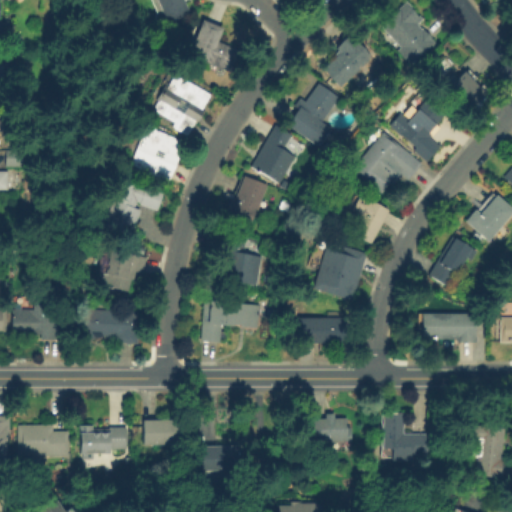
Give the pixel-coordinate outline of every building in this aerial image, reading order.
[(161,9),(156,0),(182,0),(188,13),(167,23),(161,9)] [(405,2),(422,20),(416,26),(420,30),(421,29),(434,42),(411,64),(398,50),(400,48),(380,28),(399,9),(398,8),(405,2)] [(202,20),(222,30),(217,43),(235,51),(227,71),(179,50),(184,38),(192,42),(202,20)] [(350,34),(356,40),(355,41),(371,57),(339,87),(322,69),(339,53),(335,49),(350,34)] [(467,70),(487,90),(484,93),(485,94),(478,102),(481,105),(476,110),(473,108),(465,116),(442,94),(463,71),(464,72),(467,70)] [(186,138),(170,129),(172,125),(152,114),(157,104),(155,103),(163,89),(168,92),(176,79),(209,97),(201,112),(202,113),(196,125),(194,124),(186,138)] [(286,126),(297,109),(293,106),(299,99),(304,102),(316,84),(337,98),(320,123),(328,128),(316,146),(286,126)] [(424,100),(443,116),(433,128),(436,130),(429,138),(439,147),(426,162),(413,151),(415,148),(388,126),(399,114),(407,121),(424,100)] [(250,167),(274,125),(290,135),(281,150),(294,158),(279,184),(250,167)] [(181,143),(178,149),(182,150),(168,184),(128,167),(145,128),(181,143)] [(381,132),(420,164),(408,181),(399,173),(383,195),(351,170),(381,132)] [(333,161),(321,151),(328,143),(340,152),(333,161)] [(23,151),(24,167),(5,167),(5,151),(23,151)] [(511,186),(502,178),(511,166),(511,186)] [(224,215),(230,198),(234,200),(243,176),(266,185),(256,210),(255,210),(249,225),(224,215)] [(102,228),(119,181),(144,189),(145,187),(163,194),(156,211),(139,205),(139,203),(135,202),(133,209),(139,211),(130,238),(102,228)] [(495,195),(511,209),(511,211),(487,241),(464,222),(474,210),(479,214),(495,195)] [(367,200),(388,211),(370,245),(349,233),(367,200)] [(218,279),(226,234),(246,238),(243,255),(260,258),(255,286),(218,279)] [(477,235),(485,241),(480,247),(473,241),(477,235)] [(475,252),(470,261),(464,257),(446,287),(428,275),(451,237),(475,252)] [(311,289),(321,255),(312,252),(315,241),(325,244),(325,242),(364,254),(351,301),(311,289)] [(110,250),(146,258),(142,273),(135,272),(133,281),(130,280),(128,292),(99,285),(102,273),(104,274),(110,250)] [(11,310),(32,310),(32,287),(56,287),(56,320),(58,320),(58,340),(40,340),(40,335),(15,335),(15,327),(11,327),(11,310)] [(62,306),(62,293),(70,293),(70,306),(62,306)] [(258,306),(256,329),(240,327),(240,325),(232,325),(232,326),(221,325),(219,343),(200,341),(203,301),(258,306)] [(139,314),(138,331),(136,331),(136,344),(116,343),(116,337),(102,337),(99,338),(93,338),(93,339),(86,339),(86,336),(73,335),(74,310),(139,314)] [(474,314),(474,342),(458,342),(458,339),(417,339),(417,314),(474,314)] [(297,319),(346,318),(346,343),(297,344),(297,319)] [(511,342),(498,343),(497,318),(511,318),(511,342)] [(382,413),(403,413),(403,434),(428,434),(428,456),(413,456),(413,460),(392,460),(392,449),(382,449),(382,413)] [(0,417),(8,417),(8,440),(6,440),(6,457),(0,457),(0,417)] [(309,420),(347,419),(347,441),(346,441),(346,451),(330,451),(330,442),(310,442),(309,420)] [(142,446),(142,421),(182,420),(182,444),(178,444),(178,451),(167,451),(167,445),(142,446)] [(17,426),(52,425),(53,432),(68,431),(68,455),(17,456),(17,426)] [(79,426),(92,426),(92,433),(108,432),(108,428),(125,428),(126,450),(108,450),(108,453),(92,453),(92,459),(82,459),(82,454),(79,454),(79,426)] [(469,426),(502,429),(499,459),(502,460),(500,479),(494,478),(472,476),(474,457),(468,457),(469,447),(473,447),(474,441),(468,440),(469,426)] [(201,472),(200,447),(237,446),(238,480),(222,480),(222,471),(201,472)] [(71,511),(37,511),(55,501),(61,511),(63,511),(69,508),(71,511)] [(290,502),(300,502),(301,504),(318,503),(318,511),(277,511),(277,506),(290,506),(290,502)]
